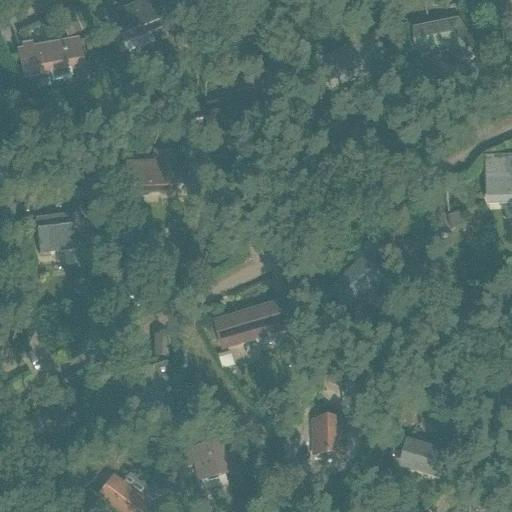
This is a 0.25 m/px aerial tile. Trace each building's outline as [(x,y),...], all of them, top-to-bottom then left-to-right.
[(109,17),(113,26),(120,44),(161,28),(150,0),(109,17)] [(511,20),(511,0),(496,0),(496,1),(511,20)] [(56,17),(67,39),(82,32),(71,9),(56,17)] [(414,32),(415,37),(418,56),(428,54),(428,50),(446,46),(447,51),(457,49),(456,39),(460,39),(458,24),(414,32)] [(346,48),(328,57),(316,63),(331,94),(384,67),(369,37),(363,40),(357,27),(340,35),(346,48)] [(371,34),(375,44),(390,38),(386,28),(371,34)] [(21,80),(34,77),(81,68),(75,39),(31,47),(31,43),(20,45),(21,51),(15,52),(21,80)] [(250,100),(239,102),(205,108),(210,137),(245,131),(241,113),(252,111),(250,100)] [(151,166),(127,167),(127,176),(132,176),(133,191),(159,190),(159,195),(172,194),(172,174),(171,151),(150,152),(151,166)] [(511,199),(511,163),(489,164),(489,176),(487,176),(487,188),(493,187),(493,201),(511,199)] [(34,218),(39,256),(74,252),(70,215),(34,218)] [(135,216),(117,217),(118,228),(136,228),(135,216)] [(462,229),(459,216),(448,219),(450,231),(462,229)] [(330,292),(347,311),(355,303),(352,300),(365,287),(369,291),(376,284),(370,276),(374,273),(363,261),(330,292)] [(291,302),(215,326),(222,351),(227,350),(255,341),(255,344),(260,347),(273,343),(275,338),(274,335),(299,328),(291,302)] [(222,351),(216,353),(220,367),(231,363),(227,350),(222,351)] [(178,413),(165,367),(141,374),(142,380),(133,382),(135,392),(140,391),(145,409),(141,410),(145,423),(150,422),(178,413)] [(90,377),(93,387),(110,382),(107,372),(90,377)] [(342,425),(313,425),(313,455),(327,455),(327,457),(329,457),(329,455),(343,455),(342,425)] [(228,443),(209,448),(181,455),(184,469),(196,466),(199,478),(223,472),(224,476),(236,473),(228,443)] [(451,456),(407,444),(403,459),(408,460),(405,470),(415,473),(417,468),(435,473),(433,478),(444,481),(451,456)] [(456,463),(453,474),(463,478),(467,466),(456,463)] [(112,481),(111,483),(103,492),(108,495),(102,503),(110,510),(113,506),(120,511),(148,511),(150,510),(112,481)]
